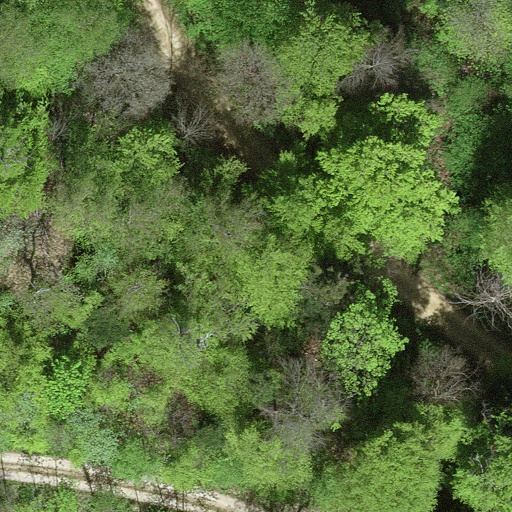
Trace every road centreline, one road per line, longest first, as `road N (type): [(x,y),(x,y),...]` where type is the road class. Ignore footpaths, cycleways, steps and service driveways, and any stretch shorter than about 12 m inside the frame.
road 1 (track): [(146,0),(210,103),(281,174),(511,362)]
road 2 (track): [(221,511),(73,477),(0,470)]
